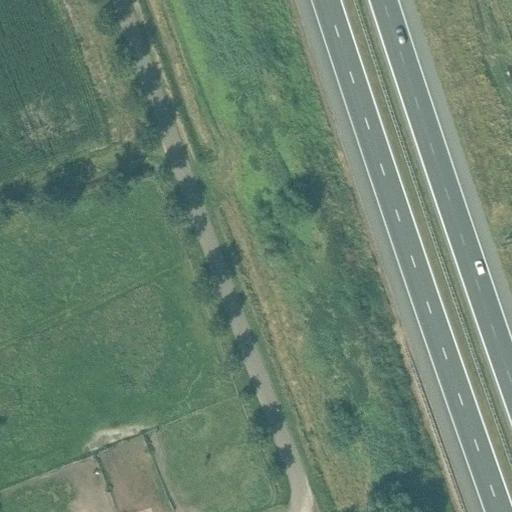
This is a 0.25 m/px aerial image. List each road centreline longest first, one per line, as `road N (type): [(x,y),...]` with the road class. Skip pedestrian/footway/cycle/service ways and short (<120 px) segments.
road 1 (residential): [(308,511),(125,0)]
road 2 (motorway): [(327,0),(498,511)]
road 3 (motorway): [(511,384),(376,0)]
road 4 (track): [(175,139),(0,195)]
